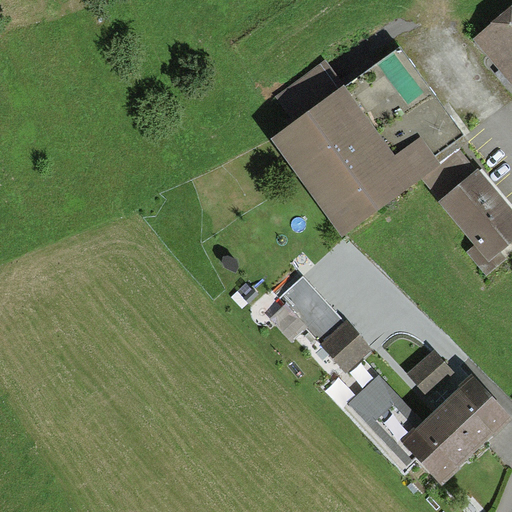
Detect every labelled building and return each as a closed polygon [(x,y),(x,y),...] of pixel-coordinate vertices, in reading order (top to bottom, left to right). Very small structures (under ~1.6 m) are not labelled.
[(511,10),(473,43),(511,89),(511,10)] [(296,130),(271,148),(342,243),(426,182),(440,171),(438,168),(464,148),(470,145),(401,52),(341,96),(296,130)] [(274,100),(296,130),(341,96),(320,67),(274,100)] [(506,257),(511,252),(511,209),(464,148),(438,168),(440,171),(426,182),(446,207),(442,210),(474,251),(468,255),(487,279),(509,261),(506,257)] [(277,301),(347,376),(372,353),(303,278),(277,301)] [(433,354),(407,378),(425,397),(451,373),(433,354)] [(400,450),(425,427),(379,378),(348,407),(408,470),(413,464),(400,450)] [(511,428),(511,425),(472,383),(425,427),(400,450),(413,464),(441,494),(511,428)]
